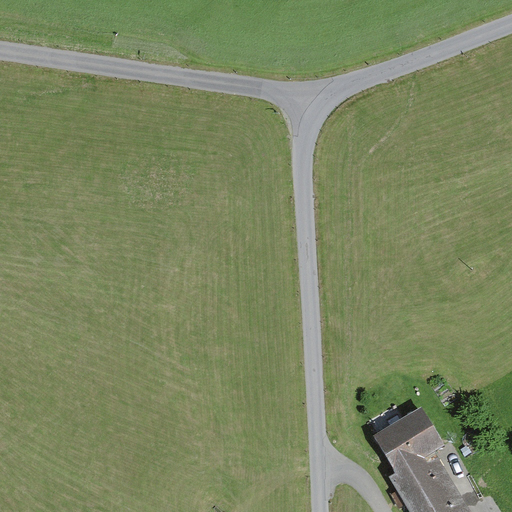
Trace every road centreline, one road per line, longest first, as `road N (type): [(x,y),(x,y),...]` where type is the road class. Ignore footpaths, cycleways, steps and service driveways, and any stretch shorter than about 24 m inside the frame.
road 1 (unclassified): [(314,100),(301,176),(320,511)]
road 2 (unclassified): [(0,50),(314,100)]
road 3 (unclassified): [(314,100),(511,24)]
